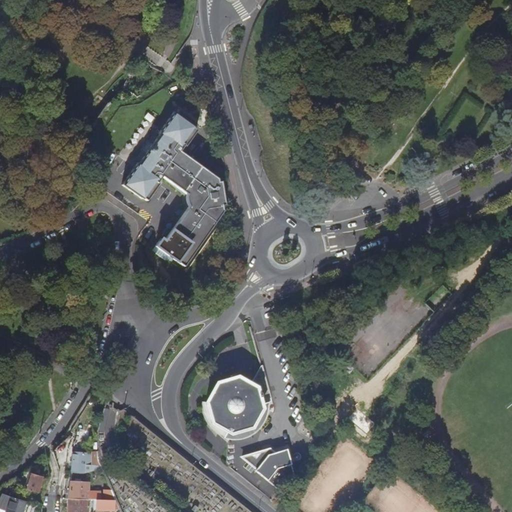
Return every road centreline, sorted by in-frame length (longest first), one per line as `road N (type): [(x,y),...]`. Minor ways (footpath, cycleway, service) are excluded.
road 1 (residential): [(122,318),(128,232),(113,209),(86,208),(0,249)]
road 2 (tertiary): [(188,448),(168,401),(174,375),(249,291),(281,273)]
road 3 (secondary): [(511,154),(365,222),(300,230)]
road 4 (secondary): [(307,263),(367,246),(511,174)]
road 5 (residential): [(0,480),(62,425),(122,318)]
road 6 (secondary): [(209,22),(249,179)]
road 7 (tertiary): [(262,252),(230,294),(156,340)]
road 8 (tertiary): [(156,340),(138,390),(153,423),(188,448)]
